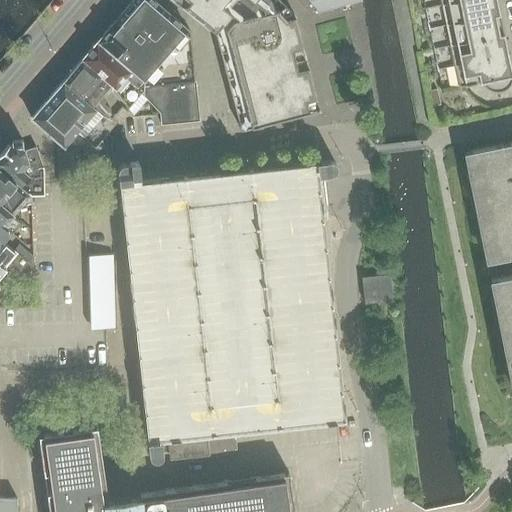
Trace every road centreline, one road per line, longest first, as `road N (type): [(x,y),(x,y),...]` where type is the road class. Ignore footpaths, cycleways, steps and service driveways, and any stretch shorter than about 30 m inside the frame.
road 1 (residential): [(379,511),(345,278),(362,207),(355,134),(143,152)]
road 2 (residential): [(0,386),(128,378)]
